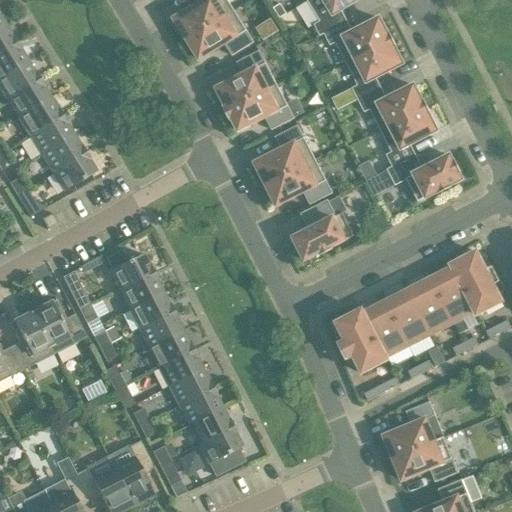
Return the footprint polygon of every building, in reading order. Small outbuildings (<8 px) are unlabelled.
[(189,10),(174,20),(186,40),(233,11),(226,0),(196,0),(199,3),(189,9),(189,10)] [(324,34),(347,22),(341,10),(357,0),(306,0),(320,21),(314,25),(320,36),(324,34)] [(280,4),(279,5),(273,8),(280,19),(287,14),(280,4)] [(186,40),(199,60),(215,51),(225,45),(232,56),(253,43),(233,11),(186,40)] [(352,33),(347,22),(324,34),(330,46),(335,43),(346,64),(392,41),(389,35),(388,36),(379,19),(352,33)] [(11,36),(4,25),(0,27),(0,53),(16,44),(11,36)] [(358,101),(381,89),(375,78),(403,64),(394,47),(395,47),(392,41),(346,64),(357,86),(352,89),(358,101)] [(0,53),(0,78),(27,62),(20,51),(16,44),(0,53)] [(226,111),(276,85),(259,51),(236,63),(243,75),(232,80),(233,81),(216,89),(226,107),(225,108),(226,111)] [(33,73),(27,62),(0,78),(0,89),(7,100),(38,80),(34,73),(33,73)] [(43,88),(38,80),(7,100),(18,119),(50,99),(43,88)] [(294,119),(276,85),(226,111),(231,120),(232,120),(238,132),(255,123),(255,124),(265,119),(271,131),(294,119)] [(381,89),(358,101),(364,113),(370,110),(381,131),(426,108),(423,102),(422,103),(413,86),(386,99),(381,89)] [(56,110),(50,99),(18,119),(29,137),(61,117),(57,109),(56,110)] [(429,114),(426,108),(381,131),(392,153),(386,156),(392,167),(415,156),(410,145),(437,131),(428,114),(429,114)] [(29,137),(41,155),(72,135),(66,125),(66,124),(61,117),(29,137)] [(255,164),(266,185),(315,160),(298,126),(275,138),(281,150),(271,155),(255,164)] [(41,155),(52,174),(84,154),(79,146),(72,135),(41,155)] [(3,153),(0,155),(0,166),(9,162),(3,153)] [(89,161),(84,154),(52,174),(64,192),(95,173),(88,161),(89,161)] [(453,163),(450,156),(422,170),(415,156),(392,167),(387,170),(395,186),(406,180),(417,203),(438,193),(439,193),(450,187),(462,180),(459,174),(460,174),(454,162),(453,163)] [(332,194),(315,160),(266,185),(276,207),(293,198),(293,199),(303,193),(310,205),(332,194)] [(16,196),(26,190),(21,181),(11,188),(16,196)] [(26,190),(16,196),(21,205),(31,198),(26,190)] [(293,239),(305,262),(319,254),(320,255),(331,249),(331,248),(354,236),(342,213),(336,217),(327,201),(301,215),(309,231),(293,239)] [(41,220),(47,230),(57,225),(52,214),(41,220)] [(106,260),(112,270),(109,272),(119,291),(152,274),(148,266),(142,255),(126,263),(121,252),(106,260)] [(451,265),(452,268),(475,313),(476,316),(502,303),(493,285),(500,282),(492,266),(485,270),(477,252),(451,265)] [(453,324),(475,313),(452,268),(430,279),(453,324)] [(79,312),(90,306),(73,272),(62,278),(79,312)] [(119,291),(129,311),(162,294),(156,282),(157,282),(152,274),(119,291)] [(430,279),(408,290),(431,335),(453,324),(430,279)] [(431,335),(408,290),(386,302),(409,347),(431,335)] [(129,311),(139,330),(172,313),(168,305),(162,294),(129,311)] [(32,312),(54,355),(86,338),(74,315),(65,319),(56,300),(32,312)] [(387,358),(409,347),(386,302),(364,313),(387,358)] [(90,306),(79,312),(84,321),(95,315),(90,306)] [(388,361),(387,358),(364,313),(363,311),(337,324),(346,342),(339,345),(347,360),(354,357),(363,375),(388,361)] [(18,343),(10,348),(22,371),(54,355),(32,312),(9,324),(18,343)] [(139,330),(149,349),(182,332),(176,321),(176,320),(172,313),(139,330)] [(507,321),(496,326),(500,333),(511,328),(507,321)] [(500,333),(496,326),(486,332),(489,339),(500,333)] [(149,349),(159,368),(192,351),(188,343),(187,343),(182,332),(149,349)] [(99,350),(110,345),(105,336),(95,341),(99,350)] [(474,338),(463,343),(467,350),(478,345),(474,338)] [(463,343),(453,349),(456,356),(467,350),(463,343)] [(110,345),(99,350),(104,359),(114,354),(110,345)] [(0,349),(0,382),(22,371),(10,348),(1,352),(0,349)] [(159,368),(168,388),(201,370),(196,359),(192,351),(159,368)] [(429,361),(419,366),(422,373),(433,368),(429,361)] [(419,366),(408,372),(412,379),(422,373),(419,366)] [(104,372),(114,391),(124,386),(115,367),(104,372)] [(168,388),(178,407),(212,389),(208,381),(207,382),(201,370),(168,388)] [(396,378),(385,383),(389,390),(400,385),(396,378)] [(385,383),(375,389),(378,396),(389,390),(385,383)] [(114,391),(118,400),(123,410),(134,405),(124,386),(114,391)] [(178,407),(188,426),(221,409),(215,398),(216,397),(212,389),(178,407)] [(375,389),(364,394),(368,401),(378,396),(375,389)] [(401,430),(384,437),(393,459),(435,442),(434,441),(444,437),(430,403),(406,412),(411,425),(401,429),(401,430)] [(143,409),(132,414),(139,427),(150,421),(143,409)] [(227,420),(221,409),(188,426),(198,445),(231,428),(227,420)] [(150,421),(139,427),(145,439),(156,434),(150,421)] [(223,458),(223,457),(241,448),(235,436),(231,428),(198,445),(208,465),(211,463),(212,464),(213,465),(214,466),(215,466),(216,467),(218,467),(219,466),(220,466),(221,465),(222,464),(223,463),(223,462),(223,461),(223,459),(223,458)] [(458,473),(444,437),(434,441),(435,442),(393,459),(402,481),(419,474),(430,470),(435,483),(458,473)] [(129,446),(107,457),(131,504),(152,493),(142,473),(152,467),(141,444),(130,450),(129,446)] [(152,453),(158,465),(169,460),(163,447),(152,453)] [(89,471),(77,477),(88,500),(99,495),(107,511),(115,511),(131,504),(107,457),(87,468),(89,471)] [(158,465),(169,486),(180,481),(169,460),(158,465)] [(80,511),(78,505),(88,500),(77,477),(65,483),(69,492),(50,501),(49,502),(53,511),(80,511)] [(474,511),(462,480),(438,490),(443,502),(433,507),(420,511),(474,511)] [(7,499),(12,510),(13,511),(53,511),(49,502),(50,501),(46,493),(26,503),(20,492),(7,499)]
